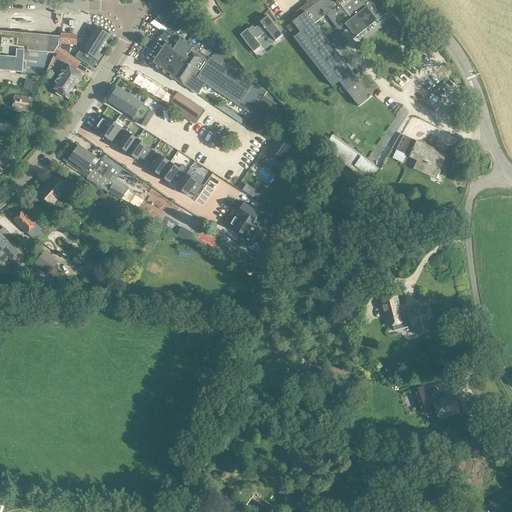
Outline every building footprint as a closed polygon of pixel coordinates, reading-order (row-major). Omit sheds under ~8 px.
[(376,0),(309,0),(307,2),(308,3),(297,12),(300,17),(286,28),(333,87),(339,82),(359,107),(372,97),(315,24),(327,15),(338,30),(345,25),(356,38),(387,14),(376,0)] [(164,27),(171,33),(184,24),(173,8),(158,18),(164,27)] [(248,30),(241,35),(229,45),(237,56),(242,52),(241,50),(243,49),(247,55),(252,51),(254,52),(261,47),(256,40),(268,31),(276,41),(283,36),(268,17),(261,23),(255,28),(253,26),(248,30)] [(95,27),(82,50),(77,57),(92,67),(97,59),(111,37),(95,27)] [(19,33),(0,31),(0,55),(17,57),(18,50),(24,51),(23,60),(26,61),(25,73),(42,74),(48,53),(54,53),(60,44),(60,37),(26,34),(27,32),(19,31),(19,33)] [(78,36),(62,34),(60,50),(70,56),(71,45),(77,46),(78,36)] [(223,63),(221,67),(200,53),(205,46),(192,37),(188,43),(179,37),(178,39),(170,34),(151,64),(198,95),(205,84),(252,115),(245,125),(257,133),(276,104),(264,97),(267,92),(223,63)] [(0,55),(0,71),(25,73),(26,61),(23,60),(24,51),(18,50),(17,57),(0,55)] [(70,56),(60,50),(57,55),(58,55),(56,57),(57,58),(63,63),(65,60),(78,69),(82,63),(70,56)] [(69,99),(84,76),(67,65),(52,88),(69,99)] [(34,82),(25,80),(23,88),(31,90),(34,82)] [(109,101),(134,117),(133,120),(142,126),(151,110),(143,105),(143,104),(118,88),(109,101)] [(179,93),(171,105),(170,106),(186,116),(185,118),(195,125),(205,110),(179,93)] [(14,109),(30,112),(32,99),(16,96),(14,109)] [(241,123),(247,119),(243,113),(237,117),(241,123)] [(97,131),(105,137),(115,123),(107,117),(104,121),(103,120),(97,129),(98,130),(97,131)] [(0,130),(15,133),(17,122),(0,119),(0,130)] [(115,123),(105,137),(114,143),(124,129),(115,123)] [(129,132),(119,146),(128,152),(138,138),(129,132)] [(295,144),(278,134),(264,154),(281,167),(295,144)] [(333,136),(326,145),(323,149),(371,184),(381,171),(363,158),(333,136)] [(408,156),(411,157),(418,161),(415,169),(436,178),(446,155),(404,136),(397,151),(393,159),(404,165),(408,156)] [(151,147),(138,138),(128,152),(137,159),(140,155),(144,158),(151,147)] [(100,161),(79,147),(70,160),(67,164),(108,192),(113,185),(110,181),(117,170),(101,159),(100,161)] [(0,153),(0,172),(7,166),(3,162),(11,155),(4,149),(0,153)] [(171,160),(157,151),(150,161),(155,165),(153,167),(161,173),(171,160)] [(181,167),(171,160),(162,173),(173,181),(176,176),(180,178),(187,167),(183,165),(181,167)] [(207,181),(190,170),(179,185),(190,193),(193,190),(199,194),(207,181)] [(52,205),(67,189),(57,180),(48,189),(46,187),(40,194),(52,205)] [(120,201),(125,193),(113,185),(108,192),(120,201)] [(123,205),(103,193),(96,204),(117,216),(123,205)] [(145,209),(174,224),(180,211),(151,197),(145,209)] [(245,204),(237,216),(261,231),(269,220),(272,222),(275,216),(264,209),(261,214),(245,204)] [(14,221),(27,234),(37,224),(24,211),(14,221)] [(261,231),(237,216),(230,228),(248,240),(245,245),(255,251),(259,245),(254,242),(261,231)] [(188,241),(192,233),(182,227),(178,235),(188,241)] [(6,240),(11,235),(4,228),(0,231),(0,258),(3,262),(9,257),(11,260),(18,254),(6,240)] [(54,270),(57,265),(51,261),(53,259),(45,252),(35,264),(53,278),(58,272),(54,270)] [(20,274),(0,270),(0,279),(18,283),(20,274)] [(82,286),(105,294),(109,284),(86,276),(82,286)] [(394,332),(413,327),(413,328),(415,328),(417,335),(431,331),(430,324),(431,323),(428,308),(409,313),(406,314),(402,312),(398,297),(381,301),(385,317),(384,320),(386,328),(393,327),(394,332)] [(428,414),(437,411),(440,419),(459,412),(454,399),(435,406),(435,407),(431,408),(424,387),(411,391),(419,413),(427,410),(428,414)] [(511,511),(511,490),(491,502),(497,511),(511,511)]
